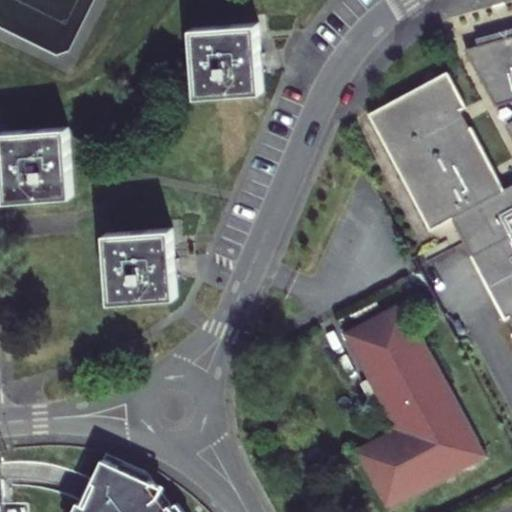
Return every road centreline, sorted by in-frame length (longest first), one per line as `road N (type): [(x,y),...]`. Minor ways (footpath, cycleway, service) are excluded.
road 1 (residential): [(174,409),(223,331),(326,92),(363,38),(407,0)]
road 2 (residential): [(0,424),(174,409)]
road 3 (residential): [(174,409),(245,511)]
